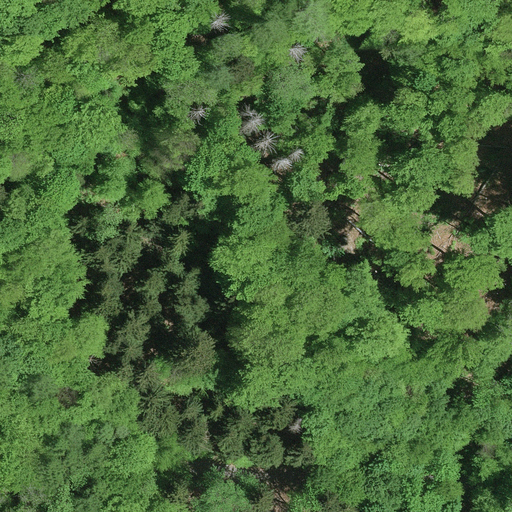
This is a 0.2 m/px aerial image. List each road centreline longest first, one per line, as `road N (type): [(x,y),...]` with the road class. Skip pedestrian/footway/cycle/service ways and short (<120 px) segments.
road 1 (track): [(511,483),(212,468),(60,476),(0,470)]
road 2 (track): [(0,82),(38,33),(122,0)]
